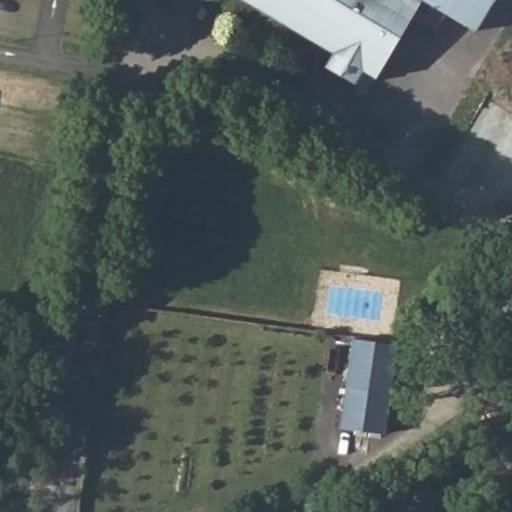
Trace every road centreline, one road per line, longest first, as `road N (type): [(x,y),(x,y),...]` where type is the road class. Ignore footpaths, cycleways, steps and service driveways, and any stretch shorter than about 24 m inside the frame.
road 1 (residential): [(136,19),(438,197),(511,201)]
road 2 (residential): [(136,19),(76,428)]
